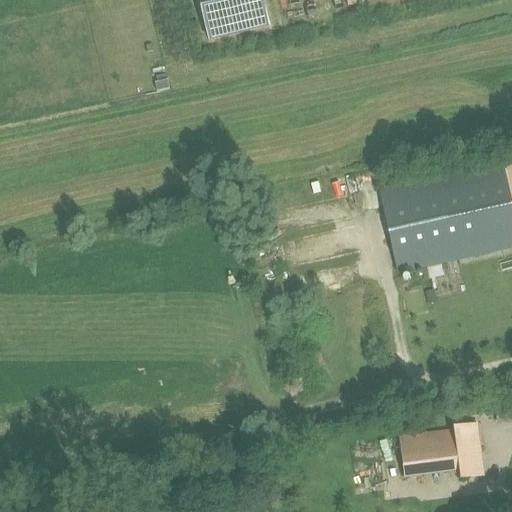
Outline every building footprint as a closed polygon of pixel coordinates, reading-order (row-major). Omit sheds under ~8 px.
[(220,0),(198,0),(208,41),(229,36),(220,0)] [(169,89),(167,80),(154,83),(156,92),(169,89)] [(511,205),(503,162),(379,190),(397,275),(511,249),(511,205)] [(326,190),(317,198),(333,214),(341,206),(326,190)] [(453,435),(456,455),(480,452),(476,425),(452,428),(453,435)] [(404,478),(458,471),(453,435),(399,443),(404,478)]
